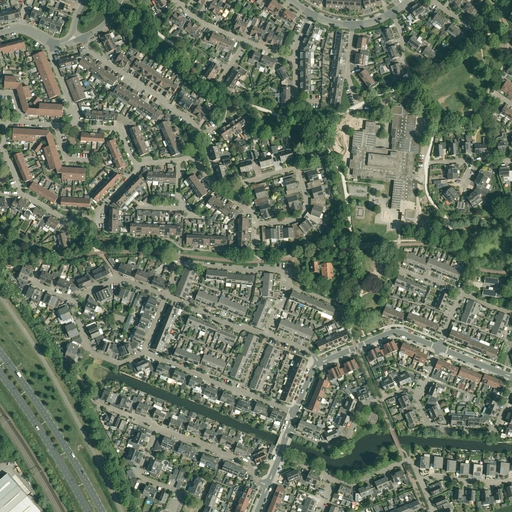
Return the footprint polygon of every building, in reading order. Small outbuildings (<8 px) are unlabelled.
[(50,0),(54,2),(57,3),(55,8),(59,10),(59,9),(68,13),(70,7),(63,5),(64,2),(58,0),(50,0)] [(168,4),(165,0),(163,0),(156,5),(159,9),(156,12),(158,14),(163,11),(162,8),(168,4)] [(214,0),(210,0),(207,6),(209,8),(208,10),(212,13),(218,4),(213,1),(214,0)] [(265,4),(262,2),(263,0),(255,0),(254,2),(260,5),(258,7),(261,9),(265,4)] [(273,1),(269,6),(267,4),(263,10),(266,11),(267,10),(272,13),(277,4),(276,3),(277,2),(276,2),(274,0),(273,1)] [(362,0),(365,10),(371,8),(368,0),(362,0)] [(457,7),(460,9),(466,1),(464,0),(457,0),(455,3),(458,6),(457,7)] [(463,10),(467,12),(472,5),(466,1),(460,9),(462,11),(463,10)] [(424,5),(422,6),(419,3),(414,6),(420,14),(423,12),(423,14),(425,14),(429,12),(424,5)] [(225,4),(223,7),(218,4),(212,13),(217,16),(221,9),(224,11),(227,6),(225,4)] [(282,7),(282,6),(280,4),(279,4),(279,5),(277,4),(272,13),(276,16),(275,18),(277,19),(281,14),(279,12),(282,7)] [(478,10),(472,5),(467,12),(470,15),(469,16),(472,18),(475,14),(478,16),(481,11),(479,9),(478,10)] [(418,18),(417,16),(420,14),(414,6),(410,10),(412,13),(409,15),(414,22),(418,19),(418,18)] [(30,18),(35,20),(38,12),(33,10),(30,18)] [(287,10),(283,15),(281,14),(277,19),(280,21),(281,20),(285,23),(286,22),(286,21),(291,13),(287,10)] [(428,21),(432,25),(434,22),(437,24),(442,17),(438,13),(439,12),(436,10),(428,21)] [(44,14),(38,12),(35,20),(40,22),(42,17),(44,14)] [(170,15),(167,20),(169,22),(170,20),(175,24),(180,15),(176,12),(173,16),(170,15)] [(296,16),(291,13),(286,21),(286,22),(288,23),(288,24),(290,26),(289,27),(292,29),(295,23),(293,22),(296,16)] [(178,29),(180,30),(181,29),(187,20),(185,18),(180,15),(175,24),(179,27),(178,28),(179,28),(178,29)] [(243,22),(238,20),(239,16),(236,15),(234,21),(237,22),(234,29),(239,31),(243,22)] [(39,25),(44,28),(47,19),(42,17),(40,22),(39,25)] [(447,25),(445,24),(447,20),(442,17),(437,24),(441,28),(440,30),(442,32),(447,25)] [(44,28),(49,30),(53,21),(47,19),(44,28)] [(57,23),(53,21),(49,30),(54,32),(59,20),(57,23)] [(59,34),(63,25),(64,22),(59,20),(54,32),(56,32),(59,34)] [(184,30),(189,33),(195,25),(190,21),(190,22),(187,20),(181,29),(181,30),(183,31),(184,31),(184,30)] [(245,31),(248,32),(252,22),(249,20),(248,24),(243,22),(239,31),(244,33),(245,31)] [(248,32),(250,33),(249,36),(255,38),(259,29),(253,26),(255,23),(252,22),(248,32)] [(322,27),(314,24),(313,27),(310,26),(308,31),(317,35),(319,30),(321,30),(322,27)] [(447,35),(448,33),(451,35),(457,27),(452,24),(450,27),(447,25),(442,32),(447,35)] [(197,40),(200,35),(199,34),(201,31),(198,29),(199,28),(195,25),(189,33),(194,36),(193,37),(197,40)] [(261,38),(263,39),(264,39),(268,30),(267,30),(269,27),(265,25),(265,27),(262,27),(261,30),(259,29),(255,38),(260,40),(261,38)] [(376,31),(377,34),(378,33),(378,35),(379,35),(382,34),(383,37),(392,34),(390,29),(387,30),(386,27),(376,31)] [(462,36),(459,34),(462,31),(457,27),(451,35),(454,37),(453,38),(453,40),(457,43),(462,36)] [(265,42),(271,45),(274,35),(269,33),(268,33),(269,31),(268,30),(264,39),(266,40),(265,42)] [(308,31),(306,36),(315,40),(317,35),(308,31)] [(276,47),(279,40),(281,41),(284,35),(279,33),(276,32),(274,35),(271,45),(276,47)] [(407,38),(410,40),(407,43),(412,47),(418,39),(415,37),(417,35),(412,32),(407,38)] [(100,39),(100,38),(103,43),(112,39),(110,34),(105,36),(104,33),(98,36),(100,39)] [(213,33),(211,38),(208,36),(206,42),(209,43),(209,42),(214,44),(218,35),(213,33)] [(392,44),(391,41),(394,40),(392,34),(383,37),(385,41),(381,42),(381,43),(382,47),(384,47),(390,44),(391,45),(392,44)] [(214,44),(217,45),(216,50),(217,50),(223,37),(218,35),(214,44)] [(306,36),(304,41),(313,45),(315,40),(306,36)] [(363,36),(362,39),(358,39),(358,44),(366,45),(368,45),(369,37),(363,36)] [(221,47),(224,48),(228,39),(223,37),(217,50),(220,51),(221,47)] [(115,40),(113,41),(112,39),(103,43),(105,48),(114,44),(114,43),(116,43),(115,40)] [(226,57),(229,58),(234,47),(231,46),(233,42),(228,39),(224,48),(229,50),(226,57)] [(419,47),(422,49),(427,42),(426,42),(427,41),(425,39),(424,41),(422,39),(421,41),(418,39),(412,47),(417,51),(419,47)] [(301,46),(302,46),(300,49),(311,51),(313,52),(313,49),(312,48),(313,45),(304,41),(301,46)] [(422,49),(424,51),(422,54),(427,58),(432,50),(427,47),(429,44),(430,43),(428,42),(427,43),(427,42),(422,49)] [(1,44),(3,54),(9,53),(7,45),(2,46),(1,44)] [(120,46),(116,48),(114,44),(105,48),(108,53),(115,50),(116,53),(119,51),(121,49),(120,46)] [(384,50),(386,49),(388,55),(397,51),(395,46),(392,47),(391,45),(390,44),(384,47),(382,47),(384,50)] [(300,53),(300,58),(310,58),(310,53),(311,51),(300,49),(300,50),(300,53)] [(431,61),(434,58),(436,60),(438,57),(441,53),(438,50),(436,51),(435,52),(432,50),(427,58),(431,61)] [(115,62),(120,65),(126,56),(121,53),(122,52),(119,51),(116,53),(114,55),(118,57),(115,62)] [(397,61),(396,59),(399,57),(397,51),(388,55),(389,58),(385,60),(387,65),(394,62),(395,62),(397,61)] [(33,56),(35,61),(46,57),(44,52),(33,56)] [(254,61),(258,62),(261,55),(255,52),(254,55),(251,54),(248,62),(253,64),(254,61)] [(368,56),(368,54),(368,53),(364,53),(364,55),(360,55),(356,54),(355,60),(363,61),(365,61),(366,56),(368,56)] [(80,54),(76,56),(69,57),(70,58),(72,66),(79,64),(80,62),(79,62),(80,54)] [(81,54),(80,54),(79,62),(80,62),(79,64),(84,68),(89,60),(81,54)] [(130,65),(133,60),(135,58),(131,55),(129,58),(126,56),(120,65),(125,68),(127,64),(130,65)] [(261,55),(258,62),(256,65),(257,66),(256,68),(259,70),(260,67),(264,69),(266,65),(269,58),(261,55)] [(35,61),(37,67),(48,62),(46,57),(35,61)] [(269,74),(271,75),(272,75),(272,73),(275,65),(276,65),(278,61),(275,59),(275,61),(269,58),(266,65),(269,67),(268,69),(270,70),(269,74)] [(132,68),(137,71),(142,62),(138,59),(132,68)] [(94,63),(89,60),(84,68),(88,70),(86,72),(87,73),(94,63)] [(212,63),(213,63),(210,68),(218,73),(222,69),(218,66),(219,63),(214,60),(212,63)] [(363,66),(363,61),(355,60),(355,65),(358,65),(360,69),(365,68),(368,67),(367,66),(365,67),(364,66),(363,66)] [(37,72),(38,73),(39,72),(50,68),(48,62),(37,67),(39,71),(37,72)] [(137,71),(141,74),(147,65),(142,62),(137,71)] [(388,68),(390,67),(392,72),(402,69),(400,63),(396,65),(395,62),(394,62),(387,65),(388,68)] [(99,66),(94,63),(87,73),(88,73),(89,71),(93,74),(99,66)] [(141,74),(146,77),(151,68),(147,65),(141,74)] [(284,67),(280,69),(279,67),(276,65),(275,65),(272,73),(274,74),(275,72),(277,71),(280,76),(287,72),(287,71),(286,69),(285,69),(284,67)] [(103,69),(99,66),(93,74),(92,76),(97,79),(103,69)] [(106,71),(103,69),(97,79),(101,82),(103,80),(108,72),(109,71),(110,68),(111,68),(109,67),(106,71)] [(233,70),(230,75),(238,80),(241,76),(242,76),(244,74),(239,70),(234,67),(233,70)] [(360,69),(361,73),(358,75),(362,79),(368,74),(370,73),(370,72),(369,70),(368,70),(367,69),(368,68),(368,67),(365,68),(360,69)] [(50,68),(39,72),(40,73),(41,77),(52,73),(50,68)] [(146,77),(150,80),(156,71),(151,68),(146,77)] [(204,70),(207,72),(215,78),(217,75),(218,73),(210,68),(209,70),(205,68),(204,70)] [(401,79),(400,76),(404,75),(402,69),(392,72),(394,75),(392,76),(391,78),(393,82),(401,79)] [(150,80),(155,83),(160,74),(156,71),(150,80)] [(103,80),(107,83),(113,75),(108,72),(103,80)] [(207,82),(208,79),(213,82),(215,78),(207,72),(204,77),(204,76),(202,79),(207,82)] [(290,77),(287,72),(280,76),(283,81),(281,82),(281,85),(288,85),(288,82),(286,79),(290,77)] [(41,77),(43,83),(54,78),(52,73),(41,77)] [(155,83),(159,86),(165,77),(160,74),(155,83)] [(362,79),(365,83),(371,79),(368,74),(362,79)] [(107,83),(114,88),(117,84),(116,84),(117,83),(119,80),(113,75),(107,83)] [(230,75),(227,79),(235,85),(238,80),(230,75)] [(17,78),(11,77),(10,89),(17,89),(21,84),(16,84),(17,78)] [(66,81),(68,86),(79,82),(77,77),(73,78),(68,80),(66,81)] [(159,86),(164,89),(169,80),(165,77),(159,86)] [(43,83),(46,88),(56,83),(54,78),(43,83)] [(233,90),(233,89),(235,85),(227,79),(224,84),(228,87),(227,89),(232,92),(233,90)] [(376,81),(375,83),(371,79),(365,83),(368,88),(371,85),(373,88),(378,84),(376,81)] [(164,89),(168,92),(174,83),(169,80),(164,89)] [(500,88),(501,89),(501,90),(506,93),(511,83),(507,80),(506,81),(503,80),(500,86),(499,87),(500,88)] [(68,86),(71,92),(82,87),(79,82),(68,86)] [(46,88),(48,93),(59,89),(56,83),(46,88)] [(178,86),(174,83),(168,92),(173,95),(178,86)] [(17,89),(19,96),(30,92),(28,86),(22,88),(21,84),(17,89)] [(118,96),(123,89),(118,85),(113,93),(112,92),(110,95),(113,97),(115,94),(118,96)] [(279,88),(279,94),(282,94),(290,94),(290,88),(286,88),(286,85),(288,85),(281,85),(279,85),(279,87),(279,88)] [(301,95),(305,95),(309,95),(309,94),(312,94),(312,89),(311,89),(311,86),(300,86),(300,91),(301,91),(301,95)] [(71,92),(73,97),(84,93),(82,87),(71,92)] [(61,94),(59,89),(48,93),(50,99),(61,94)] [(118,96),(117,98),(122,102),(128,92),(123,89),(118,96)] [(178,97),(182,99),(178,105),(183,108),(191,96),(189,99),(184,96),(186,93),(182,90),(178,97)] [(19,96),(20,101),(26,100),(31,98),(30,92),(19,96)] [(133,95),(128,92),(122,102),(126,105),(128,103),(133,95)] [(86,98),(84,93),(73,97),(75,103),(86,98)] [(287,107),(287,103),(287,100),(290,100),(290,94),(282,94),(282,97),(279,97),(278,98),(278,102),(279,103),(282,103),(282,107),(287,107)] [(128,103),(133,106),(138,98),(133,95),(128,103)] [(198,100),(195,99),(191,96),(183,108),(188,111),(192,104),(194,106),(198,100)] [(133,106),(137,109),(142,101),(138,98),(133,106)] [(29,109),(26,100),(20,101),(23,111),(26,113),(29,109)] [(194,106),(197,107),(193,114),(197,117),(203,109),(198,105),(201,102),(198,100),(194,106)] [(137,109),(136,111),(141,115),(147,104),(142,101),(137,109)] [(145,117),(147,115),(152,107),(147,104),(141,115),(145,117)] [(350,160),(350,168),(354,168),(353,175),(361,176),(361,178),(390,181),(390,179),(394,180),(391,209),(400,210),(400,211),(401,212),(402,212),(401,221),(404,221),(405,218),(415,220),(416,211),(414,211),(416,189),(411,189),(412,183),(412,179),(413,180),(415,178),(415,177),(417,177),(417,175),(416,175),(412,174),(412,171),(414,153),(418,154),(420,139),(413,138),(416,117),(407,116),(407,115),(406,113),(405,113),(406,105),(396,104),(395,106),(392,106),(391,114),(393,115),(392,129),(391,135),(393,137),(394,138),(392,140),(392,143),(393,144),(392,150),(386,150),(386,149),(382,149),(375,149),(376,135),(379,135),(379,126),(375,126),(366,125),(365,131),(364,130),(363,131),(363,133),(354,132),(352,146),(352,153),(355,156),(353,157),(353,160),(353,161),(350,160)] [(506,104),(504,108),(500,114),(505,117),(510,109),(506,107),(508,105),(506,104)] [(90,111),(81,110),(82,114),(85,114),(85,119),(91,120),(92,111),(92,108),(90,107),(90,111)] [(150,120),(151,118),(152,118),(157,110),(152,107),(147,115),(146,118),(150,120)] [(202,120),(205,115),(210,117),(213,112),(209,110),(208,111),(203,109),(197,117),(202,120)] [(157,121),(158,119),(160,121),(164,115),(157,110),(152,118),(157,121)] [(114,114),(115,112),(109,112),(108,121),(114,121),(116,121),(119,114),(114,114)] [(241,116),(236,119),(242,128),(247,125),(241,116)] [(159,124),(162,130),(170,126),(168,121),(167,121),(167,119),(162,122),(163,123),(159,124)] [(236,119),(232,122),(239,134),(242,132),(240,129),(242,128),(236,119)] [(134,122),(130,120),(126,126),(128,127),(129,128),(134,122)] [(129,133),(130,132),(132,135),(140,132),(138,126),(136,127),(134,122),(129,128),(129,130),(128,130),(129,133)] [(232,122),(227,125),(233,134),(235,132),(237,135),(239,134),(232,122)] [(227,125),(223,128),(228,137),(233,134),(227,125)] [(162,130),(164,135),(172,131),(170,126),(162,130)] [(218,131),(224,140),(228,137),(223,128),(218,131)] [(46,131),(36,130),(35,142),(36,142),(36,136),(46,137),(49,133),(46,131)] [(164,135),(166,140),(175,137),(172,131),(164,135)] [(132,135),(134,141),(142,137),(140,132),(132,135)] [(46,137),(49,147),(55,145),(52,135),(49,133),(46,137)] [(470,153),(469,143),(469,142),(472,142),(472,141),(472,133),(468,133),(468,136),(466,136),(467,143),(461,144),(462,154),(470,153)] [(505,151),(504,145),(507,144),(505,133),(502,133),(502,136),(501,137),(497,138),(496,139),(497,146),(496,146),(495,147),(496,148),(497,149),(498,149),(498,152),(505,151)] [(104,142),(106,143),(108,140),(104,140),(104,135),(99,134),(98,142),(104,143),(104,142)] [(134,141),(136,146),(145,142),(142,137),(134,141)] [(166,140),(168,146),(177,142),(175,137),(166,140)] [(486,146),(489,146),(487,138),(483,138),(484,145),(474,146),(475,154),(486,153),(486,146)] [(456,155),(455,148),(458,148),(457,142),(457,139),(454,139),(455,144),(448,145),(449,156),(456,155)] [(108,140),(106,143),(107,143),(109,148),(117,145),(115,140),(109,142),(109,140),(108,140)] [(136,146),(138,151),(147,147),(145,142),(136,146)] [(168,146),(170,151),(179,147),(177,142),(168,146)] [(443,157),(442,150),(445,150),(445,143),(440,143),(440,145),(435,146),(436,157),(443,157)] [(55,145),(49,147),(44,148),(45,154),(56,150),(55,145)] [(109,148),(112,153),(119,150),(117,145),(109,148)] [(219,146),(217,147),(209,149),(210,152),(209,153),(210,155),(218,153),(220,153),(219,146)] [(138,151),(140,156),(149,153),(147,147),(138,151)] [(182,155),(181,153),(179,147),(170,151),(173,156),(179,154),(180,156),(182,155)] [(290,160),(290,159),(293,158),(291,149),(284,150),(287,161),(290,160)] [(58,156),(56,150),(45,154),(47,159),(58,156)] [(112,153),(114,159),(121,156),(119,150),(112,153)] [(285,161),(287,161),(284,150),(278,152),(281,162),(285,161)] [(266,152),(263,153),(267,166),(270,165),(269,165),(273,164),(271,156),(268,157),(266,152)] [(14,156),(16,161),(24,158),(21,153),(14,156)] [(210,155),(211,158),(212,158),(213,161),(220,159),(218,153),(210,155)] [(264,167),(267,166),(263,153),(260,154),(262,159),(258,160),(260,167),(264,166),(264,167)] [(60,161),(58,156),(47,159),(49,165),(60,161)] [(114,159),(116,164),(123,161),(121,156),(114,159)] [(16,161),(18,167),(26,163),(24,158),(16,161)] [(253,169),(251,161),(251,160),(250,160),(245,161),(247,172),(250,171),(250,170),(253,169)] [(62,168),(60,161),(49,165),(50,171),(56,169),(57,173),(62,168)] [(126,169),(125,167),(126,166),(123,161),(116,164),(118,169),(122,168),(123,170),(126,169)] [(245,161),(238,163),(238,164),(241,173),(244,172),(245,172),(247,172),(245,161)] [(18,167),(20,172),(28,169),(26,163),(18,167)] [(457,169),(452,169),(452,165),(445,166),(445,168),(444,168),(445,175),(447,175),(457,174),(457,169)] [(216,171),(216,174),(225,172),(223,166),(215,168),(216,171)] [(316,166),(308,169),(309,172),(307,172),(308,178),(317,175),(316,170),(317,169),(316,166)] [(499,168),(499,177),(502,183),(504,182),(504,181),(508,180),(509,182),(511,181),(511,176),(511,173),(509,173),(508,167),(499,168)] [(62,180),(68,180),(68,168),(62,168),(57,173),(62,174),(62,180)] [(20,172),(23,177),(30,174),(28,169),(20,172)] [(143,172),(146,178),(144,180),(146,182),(147,181),(153,182),(153,172),(149,172),(149,170),(147,170),(147,172),(143,172)] [(143,172),(138,177),(134,181),(141,187),(146,182),(144,180),(146,178),(143,172)] [(216,174),(217,177),(218,176),(219,180),(226,178),(225,172),(216,174)] [(485,172),(483,175),(479,173),(477,178),(488,184),(485,182),(488,178),(489,178),(491,175),(485,172)] [(122,178),(121,178),(123,176),(121,174),(119,175),(116,173),(112,177),(118,183),(122,178)] [(190,173),(185,177),(190,185),(197,179),(194,175),(192,176),(190,173)] [(23,177),(25,182),(30,180),(31,183),(33,180),(32,179),(30,174),(23,177)] [(312,182),(313,185),(321,183),(320,180),(319,180),(317,175),(308,178),(310,183),(312,182)] [(291,176),(282,178),(283,181),(284,181),(286,186),(295,184),(294,178),(292,179),(291,176)] [(112,177),(108,181),(114,187),(118,183),(112,177)] [(484,187),(482,191),(488,194),(489,191),(486,189),(488,184),(477,178),(474,183),(483,187),(484,187)] [(190,185),(193,189),(201,184),(197,179),(190,185)] [(33,180),(31,183),(32,185),(29,189),(34,192),(39,185),(34,182),(33,180)] [(108,181),(104,185),(110,191),(114,187),(108,181)] [(141,192),(138,190),(141,187),(134,181),(130,185),(137,192),(139,194),(141,192)] [(254,189),(256,194),(265,192),(264,187),(265,186),(264,183),(255,185),(256,188),(254,189)] [(311,189),(313,194),(322,192),(321,186),(322,186),(321,183),(313,185),(313,188),(311,189)] [(193,189),(196,194),(204,189),(201,184),(193,189)] [(287,195),(293,193),(296,193),(295,189),(297,189),(295,184),(286,186),(287,191),(286,191),(287,195)] [(34,192),(39,195),(43,188),(39,185),(34,192)] [(104,185),(100,189),(106,195),(110,191),(104,185)] [(130,185),(126,189),(133,196),(137,192),(130,185)] [(39,195),(44,198),(48,191),(43,188),(39,195)] [(451,188),(444,194),(442,196),(446,200),(455,192),(451,188)] [(100,189),(96,193),(102,199),(106,195),(100,189)] [(126,189),(122,193),(129,200),(133,196),(126,189)] [(207,193),(204,189),(196,194),(200,199),(207,193)] [(44,198),(49,201),(53,194),(48,191),(44,198)] [(472,194),(471,195),(476,203),(478,205),(482,202),(481,199),(477,194),(475,191),(471,193),(472,194)] [(259,199),(260,202),(268,200),(268,197),(266,197),(265,192),(256,194),(257,200),(259,199)] [(316,198),(317,202),(325,203),(325,199),(324,199),(322,192),(313,194),(314,199),(316,198)] [(451,202),(454,200),(456,202),(457,202),(458,198),(457,197),(458,196),(455,192),(446,200),(449,204),(451,202)] [(91,203),(94,200),(98,203),(102,199),(96,193),(92,197),(92,198),(90,199),(84,199),(84,207),(90,207),(90,203),(91,203)] [(122,193),(118,197),(125,204),(129,200),(122,193)] [(287,195),(285,195),(286,199),(287,198),(288,204),(297,201),(296,196),(294,196),(293,193),(287,195)] [(58,197),(53,194),(49,201),(54,204),(58,197)] [(466,201),(466,204),(467,206),(470,204),(472,206),(474,208),(478,205),(476,203),(471,195),(466,198),(468,200),(466,201)] [(207,204),(212,207),(217,199),(212,196),(207,204)] [(114,201),(114,202),(112,205),(110,205),(117,207),(120,209),(122,210),(126,205),(125,204),(118,197),(114,201)] [(15,211),(16,210),(19,211),(25,202),(21,199),(19,202),(16,201),(11,209),(15,211)] [(212,207),(217,210),(222,202),(217,199),(212,207)] [(259,206),(260,211),(270,209),(268,203),(269,203),(268,200),(260,202),(261,205),(259,206)] [(230,207),(232,203),(229,201),(228,204),(222,213),(227,216),(232,208),(230,207)] [(302,205),(299,206),(297,201),(288,204),(290,209),(289,209),(290,212),(298,210),(302,209),(302,205)] [(21,215),(26,218),(31,209),(28,208),(30,205),(25,202),(19,211),(23,213),(21,215)] [(217,210),(222,213),(228,204),(228,203),(227,205),(222,202),(217,210)] [(314,206),(312,210),(321,213),(324,206),(325,206),(325,203),(317,202),(317,203),(316,206),(314,206)] [(110,205),(109,215),(119,216),(119,210),(120,209),(117,207),(110,205)] [(30,220),(31,219),(34,221),(40,211),(35,208),(33,211),(31,209),(26,218),(30,220)] [(240,214),(236,212),(237,211),(232,208),(227,216),(232,219),(232,218),(234,219),(240,214)] [(263,220),(265,219),(273,217),(272,213),(271,214),(270,209),(260,211),(263,220)] [(312,215),(311,219),(317,224),(320,220),(319,220),(321,213),(312,210),(310,215),(312,215)] [(34,221),(37,222),(36,224),(40,226),(45,218),(43,217),(45,214),(40,211),(34,221)] [(245,219),(245,217),(239,216),(239,219),(239,224),(251,225),(251,222),(248,222),(248,219),(245,219)] [(42,228),(43,228),(44,227),(45,228),(48,230),(49,230),(50,227),(55,220),(54,220),(50,217),(48,220),(45,218),(40,226),(40,227),(39,228),(41,229),(42,228)] [(307,220),(303,223),(309,231),(314,226),(315,227),(317,224),(311,219),(308,222),(307,220)] [(55,230),(53,233),(54,234),(60,229),(57,227),(59,223),(55,220),(50,227),(55,230)] [(297,230),(300,238),(304,236),(303,235),(309,231),(303,223),(299,226),(300,228),(297,230)] [(293,228),(288,229),(289,238),(296,238),(296,239),(300,238),(297,230),(293,231),(293,228)] [(57,235),(58,240),(66,238),(65,233),(61,234),(60,229),(54,234),(55,236),(57,235)] [(276,229),(271,230),(271,239),(276,239),(277,240),(280,240),(279,231),(276,232),(276,229)] [(283,231),(279,231),(280,240),(283,240),(283,239),(289,238),(288,229),(283,229),(283,231)] [(262,232),(262,241),(266,241),(266,240),(271,239),(271,230),(265,230),(265,232),(262,232)] [(69,247),(66,238),(58,240),(59,246),(58,246),(59,249),(60,249),(69,247)] [(246,251),(246,248),(247,248),(247,242),(238,241),(238,247),(238,251),(246,251)] [(403,263),(408,265),(413,253),(411,253),(410,254),(407,252),(403,263)] [(408,265),(414,267),(418,257),(414,255),(415,254),(413,253),(408,265)] [(414,267),(419,269),(423,258),(421,257),(421,258),(418,257),(414,267)] [(109,258),(108,259),(107,259),(113,266),(116,264),(111,258),(109,258)] [(419,269),(424,271),(429,258),(428,261),(425,260),(425,258),(423,258),(419,269)] [(425,268),(431,270),(435,259),(433,258),(432,260),(429,258),(424,271),(425,268)] [(431,270),(436,273),(440,262),(437,261),(437,260),(435,259),(431,270)] [(118,265),(120,266),(118,272),(124,274),(127,265),(121,263),(122,262),(119,261),(118,265)] [(334,279),(332,263),(321,264),(321,265),(318,266),(317,262),(310,263),(311,273),(318,272),(318,269),(321,268),(322,280),(334,279)] [(441,275),(446,263),(444,262),(443,264),(440,262),(436,273),(441,275)] [(441,275),(446,277),(450,267),(447,265),(448,264),(446,263),(441,275)] [(107,275),(105,271),(110,269),(107,264),(98,268),(97,268),(102,279),(107,276),(107,275)] [(129,276),(132,270),(134,271),(137,266),(137,265),(134,264),(133,268),(127,265),(124,274),(129,276)] [(140,265),(137,264),(137,265),(137,266),(134,271),(137,272),(135,278),(140,281),(144,272),(140,271),(141,269),(139,268),(140,267),(139,266),(140,265)] [(446,277),(452,279),(456,268),(456,267),(457,264),(455,264),(454,268),(450,267),(446,277)] [(31,268),(26,265),(24,269),(23,268),(21,273),(29,276),(31,271),(30,271),(31,268)] [(96,280),(97,281),(102,279),(97,268),(91,269),(90,266),(87,267),(88,270),(89,272),(91,275),(93,274),(96,280)] [(39,273),(42,274),(39,280),(45,282),(49,274),(44,272),(44,271),(44,270),(44,268),(42,267),(39,273)] [(195,278),(195,276),(194,276),(196,272),(185,268),(183,274),(195,278)] [(463,272),(464,270),(462,269),(461,271),(458,270),(458,268),(456,268),(452,279),(457,281),(461,271),(463,272)] [(146,283),(149,277),(151,278),(154,271),(152,270),(151,271),(148,270),(147,273),(144,272),(140,281),(146,283)] [(92,284),(89,278),(90,278),(89,276),(91,275),(89,272),(87,273),(86,271),(87,275),(85,276),(86,277),(82,278),(86,288),(92,286),(91,285),(92,284)] [(154,279),(151,285),(157,287),(161,279),(155,277),(156,273),(157,271),(154,271),(151,278),(154,279)] [(53,279),(56,280),(58,274),(53,272),(52,275),(49,274),(45,282),(51,285),(53,279)] [(56,287),(62,289),(65,281),(62,279),(64,276),(61,275),(62,273),(59,272),(58,274),(56,280),(59,281),(56,287)] [(26,285),(26,281),(27,282),(29,276),(21,273),(21,274),(19,273),(17,279),(17,280),(19,281),(19,283),(21,287),(26,285)] [(183,274),(181,279),(191,283),(192,280),(194,280),(195,278),(183,274)] [(394,285),(399,287),(403,279),(398,277),(394,285)] [(80,289),(81,290),(86,288),(82,278),(79,280),(79,278),(75,280),(74,280),(74,287),(79,287),(80,289)] [(166,281),(161,279),(157,287),(163,290),(166,281)] [(181,279),(179,284),(190,289),(191,287),(190,286),(191,283),(181,279)] [(399,287),(404,289),(407,281),(403,279),(399,287)] [(70,280),(69,282),(65,281),(62,289),(68,291),(70,287),(74,287),(74,280),(70,280)] [(404,289),(409,291),(412,282),(407,281),(404,289)] [(409,291),(413,293),(417,284),(412,282),(409,291)] [(179,284),(177,289),(187,293),(188,290),(190,291),(190,289),(179,284)] [(413,293),(418,295),(421,286),(417,284),(413,293)] [(418,295),(423,297),(426,288),(421,286),(418,295)] [(24,294),(27,295),(27,296),(32,298),(35,290),(30,288),(29,290),(26,288),(24,294)] [(111,289),(108,290),(107,289),(102,291),(106,300),(111,297),(110,296),(113,295),(111,289)] [(117,289),(115,295),(118,296),(117,297),(123,299),(126,291),(121,289),(120,290),(117,289)] [(186,297),(187,293),(177,289),(175,295),(186,300),(187,297),(186,297)] [(38,304),(39,300),(41,301),(43,295),(40,294),(40,293),(35,290),(32,298),(31,301),(38,304)] [(496,292),(483,290),(482,296),(495,298),(496,292)] [(100,302),(101,302),(106,300),(102,291),(97,294),(98,295),(94,296),(97,302),(99,301),(100,302)] [(134,296),(131,294),(131,293),(126,291),(123,299),(128,301),(131,303),(134,296)] [(198,291),(194,301),(200,303),(205,292),(203,291),(202,292),(198,291)] [(289,300),(294,302),(297,293),(292,291),(289,300)] [(200,303),(205,305),(209,295),(206,294),(207,293),(205,292),(200,303)] [(439,292),(437,297),(446,300),(448,296),(439,292)] [(294,302),(299,304),(302,295),(297,293),(294,302)] [(43,303),(49,305),(52,297),(46,295),(46,296),(43,295),(41,301),(44,302),(43,303)] [(205,305),(211,307),(215,296),(213,295),(213,296),(209,295),(205,305)] [(299,304),(304,305),(307,297),(302,295),(299,304)] [(150,296),(149,299),(147,304),(155,307),(158,302),(156,301),(157,299),(150,296)] [(211,307),(216,309),(221,298),(220,297),(220,299),(217,298),(217,297),(215,296),(211,307)] [(57,308),(59,303),(61,304),(64,302),(60,300),(60,302),(56,300),(57,299),(52,297),(49,305),(48,307),(53,309),(54,307),(57,308)] [(217,308),(222,310),(227,298),(225,297),(224,299),(221,298),(216,309),(216,310),(217,308)] [(304,305),(308,307),(312,299),(307,297),(304,305)] [(437,297),(435,302),(444,305),(446,300),(437,297)] [(222,310),(227,312),(231,302),(228,300),(229,299),(227,298),(222,310)] [(259,301),(258,303),(270,308),(272,302),(262,298),(260,302),(259,301)] [(308,307),(313,309),(316,301),(312,299),(308,307)] [(89,300),(88,303),(88,304),(87,304),(86,304),(85,307),(86,307),(86,308),(97,312),(99,307),(97,306),(97,304),(96,303),(96,302),(89,300)] [(479,304),(478,304),(469,300),(467,306),(478,310),(479,308),(478,308),(479,304)] [(313,309),(318,311),(321,303),(316,301),(313,309)] [(227,312),(233,314),(237,302),(235,302),(234,303),(231,302),(227,312)] [(233,314),(238,316),(242,306),(239,305),(239,303),(237,302),(233,314)] [(435,302),(433,307),(442,310),(444,305),(435,302)] [(155,307),(147,304),(144,303),(142,308),(141,311),(144,312),(150,314),(151,311),(153,312),(155,307)] [(258,303),(257,305),(259,306),(257,309),(267,313),(270,308),(258,303)] [(318,311),(322,313),(326,304),(321,303),(318,311)] [(59,307),(60,311),(56,312),(59,317),(61,316),(69,313),(66,304),(64,305),(59,307)] [(322,313),(327,315),(331,306),(326,304),(322,313)] [(170,306),(168,311),(177,315),(179,310),(170,306)] [(243,318),(248,307),(246,306),(245,307),(242,306),(238,316),(243,318)] [(332,317),(336,308),(331,306),(327,315),(332,317)] [(467,306),(465,311),(475,315),(476,312),(477,312),(478,310),(467,306)] [(382,315),(387,317),(391,309),(386,307),(382,315)] [(91,316),(92,317),(94,317),(95,317),(97,312),(86,308),(84,313),(85,314),(84,317),(90,320),(91,316)] [(392,319),(396,321),(400,313),(401,309),(396,308),(395,311),(392,319)] [(252,313),(254,314),(265,319),(267,313),(257,309),(256,312),(252,311),(252,313)] [(387,317),(392,319),(395,311),(391,309),(387,317)] [(151,318),(149,317),(150,314),(144,312),(141,311),(140,315),(142,316),(141,320),(149,323),(151,318)] [(168,311),(166,316),(175,319),(177,315),(168,311)] [(465,311),(463,316),(474,321),(475,319),(473,318),(475,315),(465,311)] [(497,315),(496,317),(507,322),(509,316),(499,312),(498,316),(497,315)] [(71,321),(70,318),(71,318),(69,313),(61,316),(63,321),(64,321),(66,324),(71,321)] [(401,323),(405,315),(400,313),(396,321),(401,323)] [(406,321),(411,323),(414,315),(409,313),(406,321)] [(254,317),(253,320),(263,324),(265,319),(254,314),(253,316),(254,317)] [(411,323),(415,325),(419,315),(417,314),(416,316),(414,315),(411,323)] [(420,327),(423,319),(424,316),(420,314),(420,315),(419,315),(415,325),(420,327)] [(166,316),(165,321),(173,324),(175,319),(166,316)] [(460,322),(471,326),(472,322),(473,323),(475,324),(476,322),(474,321),(463,316),(460,322)] [(186,325),(191,327),(194,319),(189,317),(186,325)] [(496,320),(495,323),(505,327),(507,322),(496,317),(495,319),(496,320)] [(191,327),(196,329),(199,320),(194,319),(191,327)] [(277,329),(283,331),(287,320),(285,319),(285,321),(281,319),(277,329)] [(420,327),(425,329),(428,320),(423,319),(420,327)] [(141,320),(139,325),(138,327),(144,330),(145,327),(147,328),(149,323),(141,320)] [(196,329),(200,331),(204,322),(199,320),(196,329)] [(261,329),(263,324),(253,320),(252,323),(251,322),(250,325),(261,329)] [(283,331),(288,334),(292,324),(289,322),(289,321),(287,320),(283,331)] [(425,329),(429,331),(433,322),(428,320),(425,329)] [(438,324),(435,323),(436,321),(434,320),(433,322),(429,331),(434,333),(438,324)] [(66,328),(68,333),(76,329),(74,324),(73,325),(71,321),(66,324),(67,327),(66,328)] [(165,321),(163,325),(171,329),(173,324),(165,321)] [(89,325),(90,327),(88,328),(90,334),(101,329),(99,324),(98,324),(96,325),(95,322),(89,325)] [(200,331),(205,333),(208,324),(204,322),(200,331)] [(288,334),(293,336),(298,323),(296,322),(295,325),(292,324),(288,334)] [(293,336),(299,338),(303,328),(299,326),(301,323),(299,322),(299,323),(298,323),(293,336)] [(492,326),(492,328),(503,332),(505,327),(495,323),(494,326),(492,326)] [(205,333),(210,335),(213,326),(208,324),(205,333)] [(163,325),(161,330),(169,334),(171,329),(163,325)] [(214,338),(218,328),(213,326),(210,335),(214,336),(214,338)] [(137,330),(135,335),(143,339),(145,333),(143,333),(144,330),(138,327),(137,330)] [(304,340),(310,342),(314,332),(310,331),(311,329),(310,329),(311,327),(310,327),(309,329),(309,328),(304,340)] [(214,338),(219,340),(222,332),(217,330),(218,328),(214,338)] [(299,338),(304,340),(309,328),(307,328),(306,329),(303,328),(299,338)] [(448,338),(453,340),(456,332),(457,329),(455,328),(454,331),(451,330),(448,338)] [(491,334),(501,338),(503,332),(492,328),(491,330),(492,330),(491,334)] [(80,338),(78,334),(76,329),(68,333),(65,334),(68,339),(71,337),(73,341),(80,338)] [(101,335),(99,330),(101,329),(90,334),(92,339),(95,338),(96,340),(102,338),(104,337),(102,334),(101,335)] [(161,330),(159,335),(167,338),(169,334),(161,330)] [(344,330),(339,332),(343,341),(348,339),(344,330)] [(219,340),(223,342),(227,333),(222,332),(219,340)] [(339,332),(335,334),(338,343),(343,341),(339,332)] [(453,340),(458,342),(461,334),(456,332),(453,340)] [(223,342),(228,344),(231,335),(227,333),(223,342)] [(246,337),(245,339),(257,343),(259,338),(249,334),(247,337),(246,337)] [(335,334),(330,336),(334,345),(338,343),(335,334)] [(458,342),(462,344),(466,335),(461,334),(458,342)] [(135,335),(132,341),(131,343),(136,348),(138,343),(141,344),(143,339),(135,335)] [(159,335),(157,340),(166,343),(167,338),(159,335)] [(236,337),(231,335),(228,344),(233,346),(236,337)] [(466,348),(471,337),(466,335),(462,344),(467,346),(466,348)] [(330,336),(325,338),(329,347),(334,345),(330,336)] [(466,348),(471,350),(475,341),(470,339),(471,337),(466,348)] [(99,350),(104,352),(108,343),(103,341),(103,340),(102,338),(96,340),(99,347),(100,347),(99,350)] [(325,338),(321,340),(324,349),(329,347),(325,338)] [(246,341),(244,345),(255,349),(257,343),(245,339),(244,341),(246,341)] [(476,352),(479,343),(480,341),(475,339),(475,341),(471,350),(476,352)] [(157,340),(155,344),(164,348),(166,343),(157,340)] [(316,343),(319,351),(324,349),(321,340),(316,343)] [(73,341),(72,345),(70,344),(68,349),(76,352),(79,347),(77,347),(79,344),(73,341)] [(123,343),(124,346),(127,355),(133,353),(132,350),(136,348),(131,343),(129,341),(123,343)] [(398,343),(395,344),(394,341),(389,344),(392,352),(397,350),(400,349),(398,343)] [(110,354),(111,351),(113,352),(116,347),(116,345),(113,343),(113,345),(108,343),(104,352),(110,354)] [(476,352),(481,353),(484,345),(479,343),(476,352)] [(162,353),(164,348),(155,344),(153,349),(162,353)] [(383,346),(384,349),(382,350),(384,356),(387,355),(392,352),(389,344),(383,346)] [(403,344),(399,352),(398,355),(404,356),(405,354),(408,346),(403,344)] [(242,347),(241,349),(252,354),(255,349),(244,345),(243,348),(242,347)] [(481,353),(485,355),(489,347),(484,345),(481,353)] [(124,346),(119,349),(119,348),(116,347),(113,352),(120,355),(121,355),(122,357),(127,355),(124,346)] [(268,346),(266,351),(278,356),(278,354),(277,353),(278,350),(268,346)] [(405,354),(410,356),(413,348),(408,346),(405,354)] [(183,360),(187,352),(188,349),(183,347),(182,350),(178,358),(183,360)] [(485,355),(490,357),(493,349),(489,347),(485,355)] [(177,348),(173,356),(178,358),(182,350),(177,348)] [(382,357),(384,356),(382,350),(379,351),(378,348),(373,350),(377,359),(381,357),(382,357)] [(410,356),(414,358),(417,352),(418,352),(418,350),(413,348),(410,356)] [(74,359),(76,352),(68,349),(65,357),(69,359),(71,361),(69,362),(73,369),(76,362),(74,359)] [(238,354),(238,355),(250,359),(252,354),(241,349),(240,352),(242,352),(240,355),(238,354)] [(495,359),(498,351),(493,349),(490,357),(495,359)] [(366,357),(369,362),(377,359),(373,350),(368,353),(369,356),(366,357)] [(266,351),(264,356),(274,361),(275,357),(277,358),(278,356),(266,351)] [(183,360),(188,362),(191,354),(187,352),(183,360)] [(413,360),(419,362),(422,354),(418,352),(417,352),(414,358),(413,360)] [(188,362),(193,364),(196,355),(191,354),(188,362)] [(200,364),(206,367),(210,355),(209,354),(208,356),(204,354),(200,364)] [(424,365),(427,356),(422,354),(419,362),(424,365)] [(198,366),(201,357),(196,355),(193,364),(198,366)] [(206,367),(211,369),(215,359),(212,357),(212,356),(210,355),(206,367)] [(236,357),(235,359),(246,364),(248,359),(250,360),(250,359),(238,355),(237,358),(236,357)] [(264,356),(262,362),(273,366),(274,364),(273,364),(274,361),(264,356)] [(297,357),(295,362),(303,365),(305,360),(297,357)] [(150,361),(147,362),(145,359),(142,360),(143,361),(140,362),(144,371),(149,368),(150,371),(153,372),(155,366),(151,364),(150,361)] [(211,369),(216,371),(221,359),(219,359),(219,360),(215,359),(211,369)] [(222,373),(226,363),(222,362),(223,360),(221,359),(216,371),(222,373)] [(235,362),(234,365),(244,369),(246,364),(235,359),(234,361),(235,362)] [(358,362),(355,363),(354,360),(349,362),(353,371),(356,369),(358,374),(359,374),(363,373),(358,362)] [(438,370),(437,373),(439,374),(443,363),(438,361),(435,369),(438,370)] [(136,374),(139,373),(144,371),(140,362),(138,363),(138,362),(135,364),(136,367),(133,368),(136,374)] [(258,366),(270,371),(271,368),(273,368),(275,369),(275,367),(273,366),(262,362),(260,367),(258,366)] [(295,362),(293,367),(301,370),(303,365),(295,362)] [(347,373),(353,371),(349,362),(344,365),(345,367),(342,369),(345,375),(347,373)] [(442,371),(445,373),(448,365),(443,363),(439,374),(440,375),(442,371)] [(155,373),(161,375),(164,367),(159,364),(158,367),(155,366),(153,372),(155,373)] [(231,368),(231,370),(242,374),(244,369),(234,365),(233,368),(231,368)] [(447,377),(449,378),(453,367),(448,365),(445,373),(448,374),(447,377)] [(258,366),(256,372),(267,376),(268,374),(267,374),(268,371),(270,371),(258,366)] [(166,377),(169,378),(169,379),(171,372),(169,371),(170,369),(164,367),(161,375),(160,378),(165,381),(166,377)] [(293,367),(291,371),(300,375),(301,370),(293,367)] [(342,376),(345,375),(342,369),(339,370),(338,367),(333,369),(337,378),(342,376)] [(458,369),(453,367),(449,378),(450,379),(452,375),(455,377),(458,369)] [(461,368),(457,379),(460,380),(457,387),(459,388),(462,381),(466,370),(461,368)] [(327,377),(325,382),(328,383),(329,381),(332,380),(337,378),(333,369),(328,371),(329,374),(326,375),(327,377)] [(240,380),(242,374),(231,370),(230,372),(231,372),(230,376),(240,380)] [(465,378),(468,380),(471,372),(466,370),(462,381),(464,382),(465,378)] [(169,379),(177,382),(181,373),(175,371),(174,374),(171,372),(169,379)] [(291,371),(289,376),(298,379),(300,375),(291,371)] [(256,372),(254,377),(264,381),(265,378),(267,378),(267,376),(256,372)] [(395,381),(398,379),(400,386),(406,384),(402,375),(398,376),(396,372),(392,373),(393,375),(394,379),(395,381)] [(470,384),(472,385),(476,374),(471,372),(468,380),(471,381),(470,384)] [(177,382),(182,384),(185,385),(188,379),(185,378),(186,375),(181,373),(177,382)] [(390,378),(385,380),(389,389),(394,386),(392,380),(394,379),(393,375),(392,373),(388,375),(390,378)] [(406,384),(411,382),(414,380),(413,380),(413,379),(414,376),(407,374),(407,373),(402,375),(406,384)] [(478,384),(479,382),(482,376),(476,374),(472,385),(471,386),(473,387),(474,386),(475,383),(478,384)] [(484,375),(481,383),(484,384),(482,391),(483,391),(485,388),(490,377),(484,375)] [(289,376),(287,381),(296,384),(298,379),(289,376)] [(188,386),(193,388),(197,380),(192,377),(191,380),(188,379),(185,385),(188,386)] [(254,377),(251,382),(263,387),(264,385),(262,384),(264,381),(254,377)] [(376,380),(378,384),(381,383),(384,391),(389,389),(385,380),(384,377),(380,379),(376,380)] [(488,385),(492,387),(495,379),(490,377),(485,388),(487,389),(488,385)] [(328,383),(325,382),(320,379),(318,385),(326,388),(329,383),(328,383)] [(495,388),(493,391),(493,393),(495,394),(500,381),(495,379),(492,387),(495,388)] [(203,388),(200,387),(202,382),(197,380),(193,388),(192,391),(197,393),(198,393),(201,394),(203,388)] [(287,381),(285,385),(294,389),(296,384),(287,381)] [(505,383),(500,381),(495,394),(493,397),(496,397),(498,392),(501,393),(502,391),(505,383)] [(262,389),(263,387),(251,382),(249,388),(259,392),(261,388),(262,389)] [(437,383),(435,386),(431,385),(430,387),(431,387),(430,390),(438,393),(440,388),(444,390),(445,387),(437,383)] [(364,385),(365,388),(361,390),(365,399),(370,397),(366,389),(369,388),(367,384),(364,385)] [(285,385),(283,390),(292,394),(294,389),(285,385)] [(318,385),(316,390),(324,393),(326,388),(318,385)] [(206,389),(203,388),(201,394),(203,395),(209,397),(212,388),(210,388),(210,387),(207,386),(206,389)] [(214,399),(217,400),(219,394),(217,393),(218,390),(214,388),(214,389),(212,388),(209,397),(214,399)] [(103,390),(102,393),(101,392),(99,396),(103,398),(102,399),(107,401),(111,391),(106,389),(103,390)] [(283,390),(282,395),(290,398),(292,394),(283,390)] [(316,390),(314,395),(322,398),(324,393),(316,390)] [(359,401),(360,401),(365,399),(361,390),(356,392),(359,401)] [(432,397),(429,402),(436,402),(437,402),(439,397),(437,396),(438,393),(430,390),(429,392),(428,392),(427,395),(432,397)] [(118,399),(117,399),(115,398),(115,395),(110,393),(111,392),(111,391),(107,401),(112,403),(113,402),(116,403),(117,401),(117,400),(118,399)] [(220,401),(225,404),(229,395),(226,394),(227,393),(224,392),(222,395),(219,394),(217,400),(220,401)] [(397,400),(398,399),(400,404),(408,401),(407,398),(408,398),(407,396),(406,393),(396,397),(397,400)] [(120,395),(118,400),(117,400),(117,401),(116,403),(119,404),(119,406),(124,408),(128,397),(122,395),(120,395)] [(230,406),(233,407),(236,401),(233,400),(234,396),(231,395),(231,396),(229,395),(225,404),(230,406)] [(280,400),(288,403),(290,398),(282,395),(280,400)] [(314,395),(312,400),(320,403),(322,398),(314,395)] [(128,398),(128,397),(124,408),(129,410),(130,408),(133,410),(135,403),(136,402),(133,401),(133,402),(127,400),(128,398)] [(141,413),(144,404),(141,403),(142,398),(138,397),(136,402),(135,403),(139,404),(136,411),(137,411),(136,412),(140,414),(141,413)] [(356,402),(347,398),(345,404),(354,407),(356,402)] [(240,399),(239,402),(236,401),(233,407),(232,410),(234,411),(235,411),(236,410),(241,412),(241,410),(245,401),(243,401),(243,400),(240,399)] [(312,400),(310,405),(318,408),(320,403),(312,400)] [(494,402),(488,400),(486,405),(489,406),(487,409),(497,412),(499,407),(493,405),(494,402)] [(247,412),(249,413),(250,413),(251,411),(250,411),(252,407),(249,406),(250,403),(247,402),(245,401),(241,410),(247,412)] [(400,413),(402,412),(402,413),(408,410),(407,407),(411,406),(410,403),(409,403),(408,401),(400,404),(401,408),(398,409),(400,413)] [(429,412),(430,415),(438,411),(436,406),(437,405),(436,403),(436,402),(429,402),(432,408),(427,410),(428,412),(429,412)] [(256,407),(253,405),(252,407),(250,411),(251,411),(253,412),(259,414),(262,405),(257,403),(256,407)] [(146,415),(149,408),(152,409),(153,407),(153,405),(151,404),(150,407),(144,404),(141,413),(146,415)] [(345,404),(344,408),(341,407),(339,410),(351,415),(352,412),(354,407),(345,404)] [(269,411),(266,410),(267,408),(262,405),(259,414),(261,415),(260,418),(265,420),(265,419),(266,420),(269,411)] [(316,413),(318,408),(310,405),(308,410),(316,413)] [(157,420),(157,419),(158,420),(161,411),(156,409),(156,408),(153,407),(152,409),(155,411),(153,417),(153,418),(153,419),(157,420)] [(488,418),(489,415),(495,417),(497,412),(487,409),(485,414),(486,414),(485,415),(483,413),(481,415),(483,416),(486,422),(489,420),(488,418)] [(270,419),(275,421),(278,412),(273,410),(272,412),(269,411),(266,420),(268,421),(269,418),(270,419)] [(338,414),(341,415),(339,419),(349,424),(349,423),(348,423),(350,418),(351,415),(339,410),(338,414)] [(404,415),(407,420),(415,416),(414,414),(413,411),(409,413),(408,410),(402,413),(404,415)] [(169,416),(170,414),(167,412),(166,413),(161,411),(158,420),(163,422),(166,415),(169,416)] [(443,420),(443,418),(441,415),(440,416),(438,411),(430,415),(431,417),(432,420),(436,418),(438,423),(443,420)] [(461,427),(462,420),(465,420),(466,415),(466,411),(463,411),(463,412),(457,412),(457,417),(456,426),(461,427)] [(280,423),(283,424),(286,418),(283,417),(284,414),(278,412),(275,421),(280,423)] [(110,414),(109,417),(105,415),(103,421),(107,423),(108,423),(106,426),(111,428),(111,426),(112,425),(115,418),(116,417),(110,414)] [(448,420),(451,420),(451,426),(456,426),(457,417),(454,416),(454,414),(449,414),(448,420)] [(468,420),(468,427),(473,427),(474,418),(474,416),(466,415),(465,420),(468,420)] [(415,426),(413,423),(418,421),(417,419),(416,419),(415,416),(407,420),(409,425),(408,425),(409,428),(410,428),(410,430),(415,428),(414,426),(415,426)] [(479,418),(474,418),(473,427),(478,428),(479,421),(482,421),(484,423),(486,422),(483,416),(480,418),(479,418)] [(168,419),(171,420),(168,427),(173,429),(177,421),(172,419),(172,418),(169,417),(168,419)] [(195,425),(189,422),(191,419),(188,417),(186,422),(184,428),(187,429),(186,431),(191,433),(195,425)] [(120,420),(115,418),(112,425),(111,426),(117,428),(120,420)] [(181,426),(184,428),(186,422),(183,421),(183,420),(178,418),(177,421),(173,429),(179,431),(181,426)] [(346,428),(347,429),(349,424),(339,419),(337,425),(346,428)] [(125,432),(127,426),(124,425),(125,422),(120,420),(117,428),(125,432)] [(301,421),(297,429),(302,431),(306,423),(301,421)] [(197,435),(199,428),(202,429),(205,423),(201,422),(201,424),(198,423),(199,423),(196,422),(195,425),(191,433),(197,435)] [(202,429),(206,431),(203,437),(208,439),(211,431),(206,429),(206,428),(208,425),(205,423),(202,429)] [(302,431),(307,433),(311,425),(306,423),(302,431)] [(307,433),(312,435),(316,427),(311,425),(307,433)] [(138,432),(136,438),(144,441),(147,435),(144,434),(145,432),(146,432),(147,429),(140,427),(138,432)] [(324,431),(321,429),(316,427),(312,435),(318,437),(320,432),(321,432),(322,436),(325,435),(328,441),(333,439),(329,430),(327,431),(326,430),(324,431)] [(509,436),(510,433),(511,433),(511,427),(510,427),(509,429),(503,427),(500,433),(509,436)] [(334,428),(329,430),(333,439),(338,437),(334,428)] [(218,429),(216,433),(211,431),(208,439),(213,441),(216,435),(219,436),(220,433),(221,430),(218,429)] [(222,444),(225,445),(228,437),(228,436),(223,434),(220,433),(219,436),(218,438),(221,439),(219,444),(222,445),(222,444)] [(164,437),(163,441),(160,440),(156,450),(159,451),(160,451),(160,452),(161,452),(164,450),(165,451),(166,448),(170,439),(164,437)] [(234,437),(233,439),(228,437),(225,445),(227,446),(227,447),(230,448),(231,443),(234,444),(237,438),(234,437)] [(128,444),(132,446),(138,448),(139,445),(142,446),(144,441),(136,438),(134,441),(132,440),(129,441),(128,444)] [(239,454),(243,446),(243,444),(238,442),(240,439),(237,438),(234,444),(237,446),(234,453),(237,454),(237,453),(239,454)] [(171,451),(174,452),(177,446),(174,445),(175,442),(170,439),(166,448),(171,450),(171,451)] [(178,453),(183,455),(186,446),(181,444),(179,447),(177,446),(174,452),(177,454),(178,453)] [(137,451),(138,448),(132,446),(129,454),(138,458),(140,452),(137,451)] [(194,453),(191,452),(192,448),(186,446),(183,455),(189,457),(188,458),(191,459),(194,453)] [(246,453),(249,454),(251,448),(248,447),(248,448),(243,446),(239,454),(242,456),(244,457),(246,453)] [(262,450),(263,451),(258,453),(261,462),(263,461),(264,462),(267,461),(265,456),(268,454),(265,449),(262,450)] [(259,462),(261,462),(258,453),(253,456),(257,465),(260,464),(259,462)] [(132,465),(133,462),(136,463),(138,458),(129,454),(127,460),(126,463),(132,465)] [(199,464),(200,463),(205,465),(208,456),(203,454),(202,457),(199,456),(196,462),(199,464)] [(442,469),(442,467),(443,458),(434,457),(434,455),(431,455),(430,462),(434,462),(433,468),(442,469)] [(210,468),(216,471),(219,465),(213,462),(214,458),(208,456),(205,465),(204,468),(209,470),(210,470),(210,468)] [(418,456),(417,463),(420,463),(420,468),(429,469),(429,465),(430,458),(424,458),(421,457),(421,456),(418,456)] [(156,458),(155,461),(152,460),(149,465),(158,469),(160,464),(161,464),(162,461),(156,458)] [(455,472),(456,461),(447,461),(447,459),(445,459),(444,466),(447,466),(446,472),(455,472)] [(457,469),(460,469),(459,475),(468,475),(469,464),(460,464),(461,461),(457,460),(457,469)] [(483,470),(487,470),(486,476),(495,477),(496,466),(489,465),(490,461),(489,460),(484,460),(483,470)] [(500,474),(508,475),(509,464),(501,463),(501,461),(498,461),(497,468),(500,468),(500,474)] [(222,471),(227,473),(231,464),(225,462),(222,471)] [(470,470),(473,470),(473,476),(481,477),(482,466),(474,465),(474,462),(470,462),(470,470)] [(227,473),(232,475),(236,466),(231,464),(227,473)] [(147,471),(151,472),(150,475),(156,478),(157,474),(159,474),(160,470),(158,469),(149,465),(147,471)] [(232,475),(238,477),(241,468),(236,466),(232,475)] [(247,471),(241,468),(238,477),(243,479),(247,471)] [(298,482),(301,483),(302,483),(305,476),(299,473),(297,474),(296,470),(291,473),(294,481),(297,480),(298,482)] [(408,484),(410,482),(407,475),(405,477),(402,471),(402,470),(396,472),(400,481),(403,480),(405,484),(407,483),(408,484)] [(309,473),(308,477),(305,476),(302,483),(305,484),(305,483),(310,485),(311,483),(314,474),(310,472),(309,473)] [(391,475),(394,481),(391,482),(394,489),(399,487),(397,483),(400,481),(396,472),(391,474),(391,475)] [(289,483),(294,481),(291,473),(286,475),(289,483)] [(41,511),(8,474),(0,480),(0,511),(41,511)] [(320,484),(317,483),(319,477),(319,476),(314,474),(311,483),(316,485),(315,489),(317,489),(320,484)] [(191,481),(194,482),(203,485),(205,480),(193,475),(193,477),(190,475),(189,478),(192,479),(191,481)] [(388,492),(394,489),(391,482),(388,484),(386,478),(385,477),(380,479),(384,489),(387,487),(388,492)] [(377,488),(374,490),(377,495),(382,493),(381,490),(384,489),(380,479),(374,482),(375,483),(377,488)] [(194,482),(192,487),(201,491),(203,485),(194,482)] [(434,485),(435,487),(430,490),(433,496),(442,492),(440,488),(442,487),(440,482),(434,485)] [(213,484),(211,489),(219,493),(221,487),(213,484)] [(245,487),(243,492),(251,496),(254,490),(249,488),(249,487),(249,486),(248,485),(247,485),(246,486),(246,487),(245,487)] [(340,486),(338,492),(335,491),(333,498),(338,500),(339,496),(343,497),(346,488),(341,485),(341,486),(340,486)] [(372,499),(377,497),(377,495),(374,490),(372,491),(369,485),(364,487),(367,496),(370,494),(372,499)] [(142,495),(148,497),(151,488),(146,486),(142,495)] [(278,486),(276,491),(283,494),(285,489),(278,486)] [(192,487),(190,493),(199,496),(201,491),(192,487)] [(361,496),(359,496),(359,493),(355,493),(355,496),(355,503),(358,502),(359,501),(365,498),(364,497),(367,496),(364,487),(358,490),(361,496)] [(159,494),(156,493),(157,490),(151,488),(148,497),(147,500),(155,503),(156,500),(159,494)] [(351,491),(352,490),(346,488),(343,497),(346,498),(345,500),(348,500),(348,499),(352,501),(352,503),(355,503),(355,496),(349,497),(351,491)] [(211,489),(208,494),(217,498),(219,493),(211,489)] [(454,500),(459,500),(458,503),(464,504),(465,497),(462,496),(462,490),(455,490),(454,500)] [(494,490),(495,497),(492,497),(492,503),(493,503),(496,503),(496,500),(502,500),(501,490),(494,490)] [(468,497),(465,497),(464,504),(470,504),(470,501),(474,502),(475,491),(468,491),(468,497)] [(481,492),(482,502),(483,505),(487,504),(492,504),(493,504),(492,503),(492,497),(489,497),(488,491),(481,492)] [(243,492),(241,498),(249,501),(251,496),(243,492)] [(163,493),(161,495),(159,494),(156,500),(155,503),(158,504),(160,501),(165,503),(168,495),(163,493)] [(208,494),(206,500),(215,503),(217,498),(208,494)] [(316,502),(307,498),(307,496),(305,495),(304,497),(304,496),(303,499),(306,500),(304,503),(314,507),(316,502)] [(410,511),(413,511),(416,511),(411,499),(411,500),(410,497),(408,498),(409,502),(406,503),(410,511)] [(448,500),(446,501),(444,497),(435,501),(437,507),(443,505),(444,508),(450,505),(448,500)] [(241,498),(239,503),(247,506),(249,501),(241,498)] [(417,501),(414,502),(412,499),(411,499),(416,511),(421,509),(417,501)] [(204,505),(206,506),(213,508),(215,503),(206,500),(204,505)] [(401,504),(402,507),(404,511),(410,511),(406,503),(403,504),(402,501),(400,502),(401,504)] [(239,503),(237,508),(245,511),(247,506),(239,503)] [(312,511),(314,507),(304,503),(303,506),(299,504),(298,506),(312,511)]
